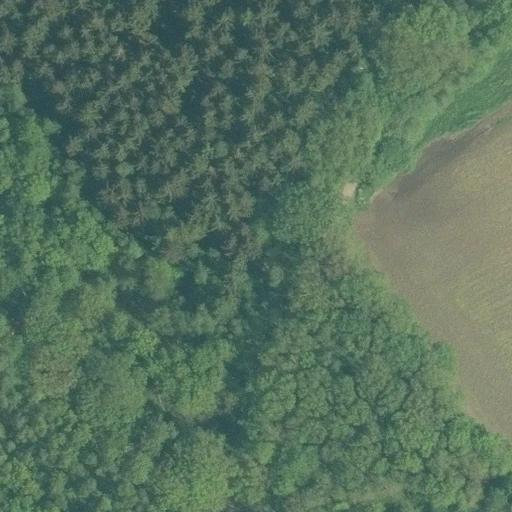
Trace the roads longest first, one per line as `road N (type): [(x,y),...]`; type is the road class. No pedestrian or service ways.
road 1 (unclassified): [(229,511),(292,332),(384,124),(451,50),(511,0)]
road 2 (track): [(200,511),(0,318)]
